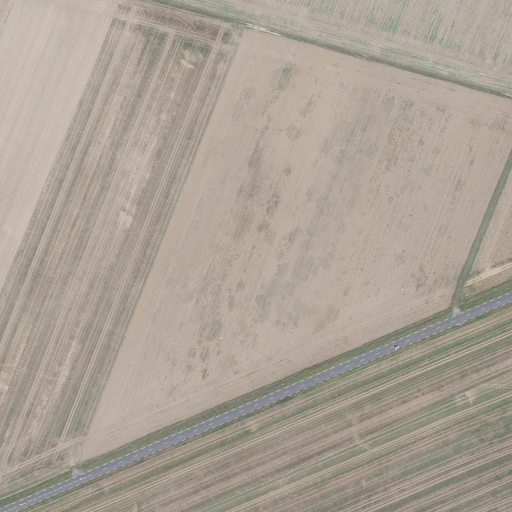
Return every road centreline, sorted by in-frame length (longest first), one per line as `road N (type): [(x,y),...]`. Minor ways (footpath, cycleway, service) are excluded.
road 1 (primary): [(4,511),(511,296)]
road 2 (track): [(151,0),(511,99)]
road 3 (track): [(511,162),(454,307),(456,320)]
